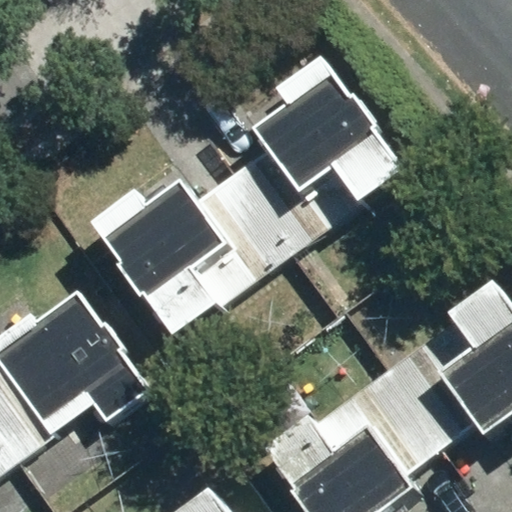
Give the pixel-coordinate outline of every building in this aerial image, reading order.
[(431,192),(347,79),(300,114),(309,126),(275,151),(324,218),(357,193),(382,228),(431,192)] [(241,198),(299,277),(344,244),(324,218),(275,151),(266,139),(222,173),(241,198)] [(246,317),(299,277),(241,198),(220,214),(210,200),(173,227),(163,213),(118,246),(201,358),(250,321),(246,317)] [(0,382),(60,463),(102,432),(117,453),(164,418),(83,307),(17,356),(0,333),(0,382)] [(511,309),(397,395),(454,472),(498,439),(511,458),(511,309)] [(0,507),(60,463),(0,382),(0,507)] [(454,472),(397,395),(294,471),(325,511),(436,511),(439,511),(425,493),(454,472)]
